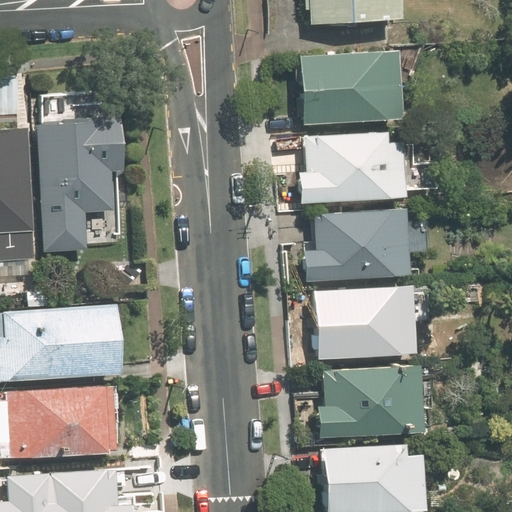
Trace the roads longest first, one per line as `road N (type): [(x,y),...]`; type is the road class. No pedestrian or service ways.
road 1 (tertiary): [(230,511),(200,129)]
road 2 (residential): [(167,18),(0,8)]
